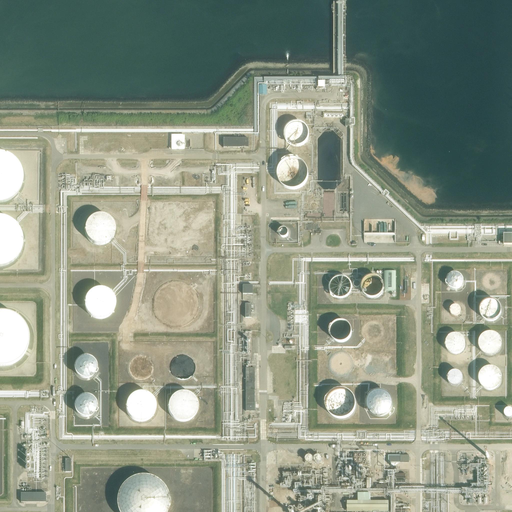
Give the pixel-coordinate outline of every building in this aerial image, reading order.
[(259,86),(259,95),(267,95),(267,85),(259,86)] [(309,135),(309,133),(309,130),(307,128),(306,126),(304,125),(302,124),(300,123),(297,123),(295,123),(293,124),(290,125),(289,127),(287,128),(286,131),(286,133),(285,135),(286,138),(286,140),(288,142),(289,144),(291,145),(293,146),(295,147),(298,147),(300,147),(302,146),(304,145),(306,144),(307,142),(309,140),(309,138),(309,135)] [(337,129),(335,131),(341,138),(343,136),(343,135),(339,131),(337,129)] [(248,138),(223,138),(223,143),(221,143),(221,145),(223,145),(223,148),(248,148),(248,138)] [(184,141),(171,141),(171,149),(184,149),(184,141)] [(0,203),(0,204),(15,198),(24,185),(24,173),(17,159),(2,151),(0,151),(0,203)] [(288,189),(296,190),(304,186),(308,177),(307,168),(303,162),(295,159),(286,160),(279,167),(277,174),(278,180),(282,185),(288,189)] [(95,245),(102,246),(109,243),(114,238),(117,229),(113,220),(107,215),(96,214),(89,219),(85,226),(85,235),(90,241),(95,245)] [(0,267),(1,267),(16,262),(25,249),(26,237),(19,223),(3,215),(0,215),(0,267)] [(288,233),(288,232),(288,231),(287,230),(286,229),(285,229),(283,228),(283,229),(281,229),(280,230),(279,231),(279,232),(279,233),(279,235),(280,236),(282,237),(283,238),(285,238),(287,237),(287,236),(288,235),(288,233)] [(396,291),(396,271),(385,271),(385,291),(396,291)] [(451,290),(456,290),(462,286),(463,281),(461,276),(456,273),(450,275),(446,280),(447,286),(451,290)] [(384,286),(383,283),(381,280),(378,277),(375,276),(371,276),(368,278),(365,280),(363,283),(362,286),(363,290),(364,293),(366,296),(369,297),(373,298),(376,298),(380,296),(382,294),(384,290),(384,286)] [(352,287),(351,284),(349,280),(346,278),(342,277),(338,277),(335,279),(332,281),(330,284),(330,287),(330,291),(331,294),(334,297),(337,298),(340,299),(344,299),(347,297),(350,294),(351,291),(352,287)] [(197,309),(196,289),(180,282),(162,283),(154,299),(155,317),(173,325),(191,324),(197,309)] [(91,320),(99,322),(110,319),(118,310),(117,295),(107,287),(96,286),(87,291),(83,300),(84,313),(91,320)] [(242,286),(242,294),(252,294),(252,286),(242,286)] [(485,321),(494,322),(499,318),(502,310),(499,304),(493,300),(485,302),(480,308),(481,316),(485,321)] [(461,311),(461,309),(460,308),(459,307),(458,306),(457,305),(456,305),(455,305),(453,305),(451,306),(450,307),(450,308),(449,310),(449,311),(450,313),(450,314),(451,315),(452,316),(453,317),(455,317),(457,317),(458,316),(459,315),(460,314),(460,313),(461,312),(461,311)] [(0,367),(2,368),(18,364),(30,351),(32,332),(23,315),(6,307),(0,307),(0,367)] [(335,342),(344,343),(350,339),(352,331),(349,325),(344,321),(335,323),(331,329),(331,337),(335,342)] [(485,355),(492,357),(499,353),(503,346),(501,337),(494,332),(486,333),(480,337),(478,344),(480,351),(485,355)] [(449,354),(458,355),(464,351),(466,343),(463,337),(458,334),(450,335),(445,341),(445,349),(449,354)] [(171,376),(193,379),(196,358),(174,355),(171,376)] [(152,379),(152,356),(130,356),(130,379),(152,379)] [(80,377),(89,379),(94,375),(97,367),(94,360),(88,357),(80,359),(75,365),(76,373),(80,377)] [(484,390),(492,392),(499,388),(503,380),(500,372),(494,367),(486,368),(480,372),(478,379),(479,386),(484,390)] [(254,368),(245,368),(246,411),(255,411),(254,368)] [(451,387),(457,387),(462,384),(463,378),(461,373),(456,370),(450,372),(446,377),(447,383),(451,387)] [(135,420),(143,422),(154,420),(162,410),(161,396),(151,387),(140,387),(131,391),(127,400),(129,413),(135,420)] [(178,422),(185,424),(197,421),(204,412),(203,397),(194,389),(183,388),(174,393),(169,402),(171,415),(178,422)] [(333,418),(343,420),(353,415),(357,406),(354,396),(347,390),(337,389),(330,393),(326,401),(327,412),(333,418)] [(373,418),(384,420),(393,415),(397,406),(395,396),(387,390),(378,389),(370,393),(366,401),(367,412),(373,418)] [(80,416),(89,417),(94,413),(97,405),(94,399),(88,396),(80,397),(75,403),(76,411),(80,416)] [(509,419),(511,416),(511,409),(510,407),(503,412),(509,419)] [(477,486),(473,486),(473,494),(489,493),(489,466),(487,466),(487,460),(479,460),(479,466),(477,466),(477,486)] [(277,462),(268,462),(268,479),(277,479),(277,462)] [(165,511),(168,509),(169,497),(162,483),(147,475),(131,478),(120,487),(116,500),(118,511),(165,511)] [(21,493),(21,502),(46,502),(46,493),(21,493)] [(358,501),(347,501),(347,511),(386,511),(386,501),(371,501),(371,494),(358,494),(358,501)]
